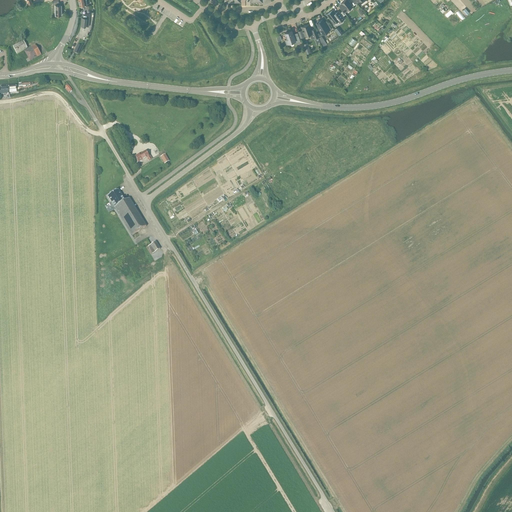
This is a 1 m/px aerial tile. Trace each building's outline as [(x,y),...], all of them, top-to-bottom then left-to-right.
[(339,5),(343,10),(345,12),(347,10),(347,11),(353,6),(348,0),(345,0),(341,3),(342,4),(339,5)] [(327,14),(334,23),(338,20),(339,22),(344,18),(339,11),(336,13),(333,9),(327,14)] [(82,17),(81,25),(82,26),(86,26),(88,26),(89,18),(90,13),(83,14),(83,17),(82,17)] [(317,22),(316,23),(318,26),(323,34),(332,29),(328,23),(326,25),(322,19),(320,21),(319,20),(317,21),(317,22)] [(304,26),(302,27),(303,30),(303,31),(304,33),(305,36),(306,36),(307,36),(308,35),(309,35),(310,34),(311,36),(311,39),(314,38),(315,38),(317,44),(320,43),(318,37),(315,29),(311,30),(310,26),(309,24),(304,26)] [(287,39),(285,40),(287,44),(293,42),(294,44),(300,42),(298,35),(294,36),(292,30),(285,33),(287,39)] [(27,49),(23,41),(13,47),(17,54),(27,49)] [(35,45),(24,51),(28,59),(26,60),(27,62),(30,61),(41,55),(35,45)] [(0,94),(8,94),(8,90),(9,90),(9,85),(1,86),(1,88),(0,88),(0,94)] [(149,161),(152,159),(149,154),(148,155),(146,152),(140,155),(139,154),(135,157),(139,163),(147,158),(149,161)] [(165,154),(162,156),(160,157),(165,164),(170,161),(165,154)] [(125,201),(118,190),(108,196),(131,235),(146,226),(130,198),(125,201)] [(156,242),(150,245),(155,252),(160,249),(156,242)]
